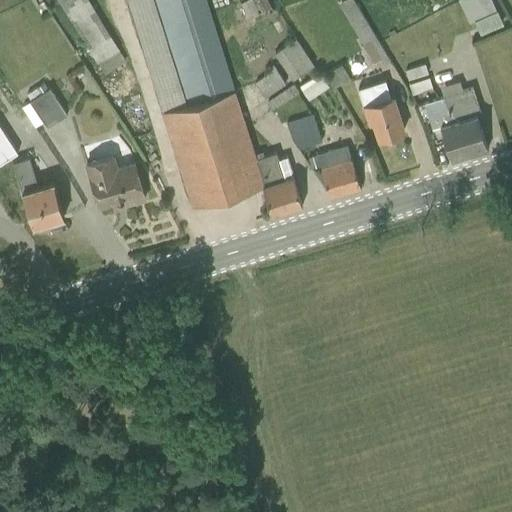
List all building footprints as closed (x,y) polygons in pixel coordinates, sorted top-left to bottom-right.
[(58,0),(103,73),(125,59),(88,0),(58,0)] [(271,213),(302,204),(286,155),(278,157),(276,150),(256,156),(206,0),(129,0),(193,206),(262,184),(271,213)] [(239,0),(252,22),(273,10),(266,0),(239,0)] [(340,0),(338,1),(373,61),(381,56),(382,59),(388,56),(353,0),(340,0)] [(483,31),(502,23),(491,0),(459,0),(469,21),(476,17),(483,31)] [(292,78),(314,63),(295,36),(274,51),(292,78)] [(350,76),(341,62),(326,71),(335,85),(350,76)] [(408,78),(427,72),(424,62),(405,68),(408,78)] [(264,96),(285,82),(273,63),(268,66),(270,70),(255,81),(264,96)] [(308,99),(328,85),(319,71),(298,83),(308,99)] [(412,92),(432,86),(429,76),(409,82),(412,92)] [(376,137),(405,129),(394,93),(389,94),(384,78),(357,86),(368,122),(371,121),(376,137)] [(468,153),(487,147),(476,112),(481,110),(473,85),(462,88),(459,78),(439,84),(447,108),(457,118),(468,153)] [(272,108),(298,91),(292,83),(266,100),(272,108)] [(47,125),(67,112),(49,86),(29,99),(47,125)] [(298,145),(321,138),(312,112),(285,121),(291,136),(298,145)] [(468,153),(457,118),(439,123),(450,158),(468,153)] [(0,160),(13,154),(0,129),(0,128),(0,160)] [(329,195),(360,186),(347,142),(308,155),(311,164),(319,162),(329,195)] [(113,207),(146,197),(134,158),(117,163),(114,152),(83,161),(98,205),(111,202),(113,207)] [(32,224),(64,214),(52,178),(37,183),(28,155),(12,160),(32,224)]
